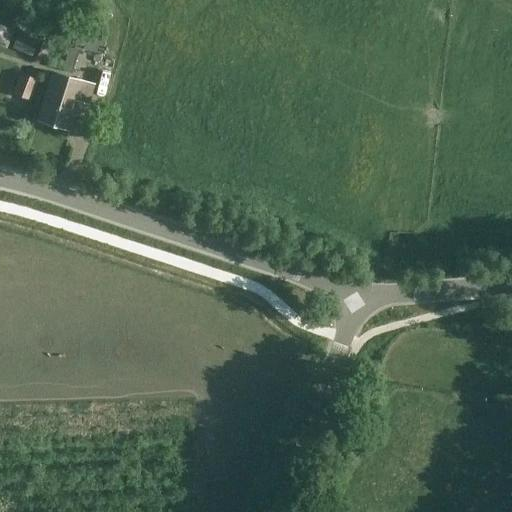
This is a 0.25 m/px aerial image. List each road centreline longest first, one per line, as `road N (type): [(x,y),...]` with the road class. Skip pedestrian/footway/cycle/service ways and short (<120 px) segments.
road 1 (unclassified): [(0,175),(322,280),(355,303)]
road 2 (tertiary): [(270,511),(355,303)]
road 3 (tertiary): [(355,303),(397,291),(511,284)]
